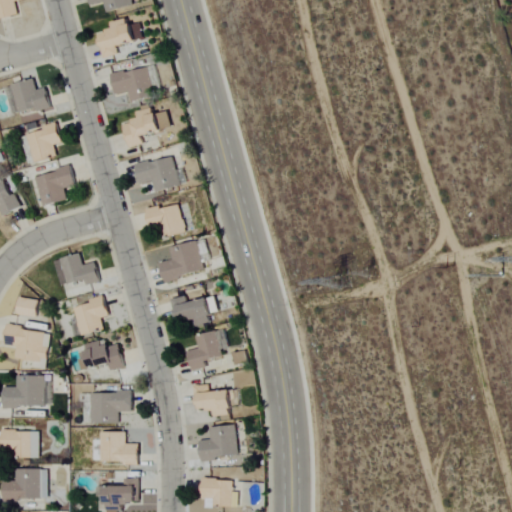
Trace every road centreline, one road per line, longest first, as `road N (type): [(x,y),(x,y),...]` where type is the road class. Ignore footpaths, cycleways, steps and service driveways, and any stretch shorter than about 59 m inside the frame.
road 1 (residential): [(170,511),(157,369),(56,0)]
road 2 (tertiary): [(290,511),(278,348),(182,0)]
road 3 (residential): [(0,269),(56,231),(115,214)]
